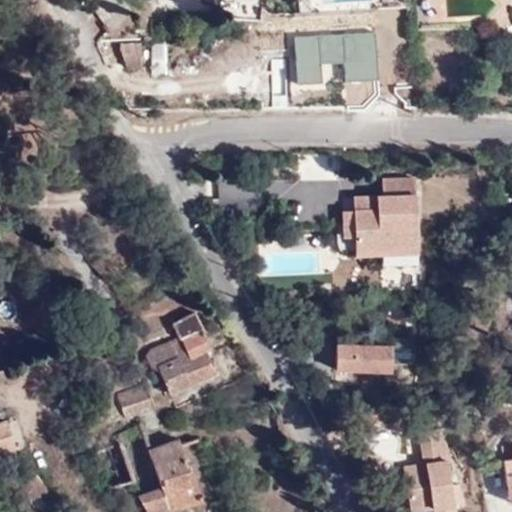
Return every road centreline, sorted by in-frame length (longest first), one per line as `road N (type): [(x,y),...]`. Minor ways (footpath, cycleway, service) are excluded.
road 1 (residential): [(356,511),(288,407),(149,141)]
road 2 (residential): [(511,132),(149,141)]
road 3 (track): [(0,201),(167,177)]
road 4 (residential): [(149,141),(78,26)]
